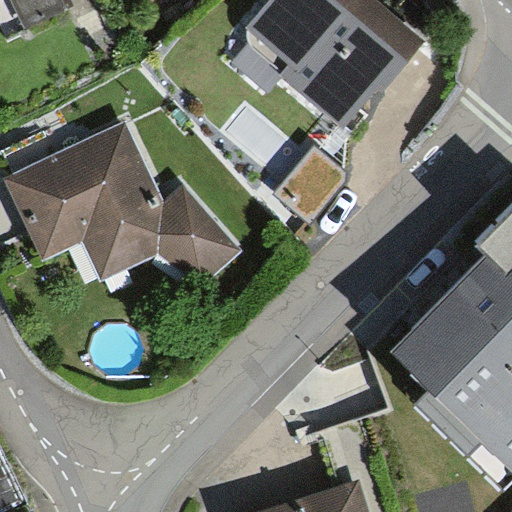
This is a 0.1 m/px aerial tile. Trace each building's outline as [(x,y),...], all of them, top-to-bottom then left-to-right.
[(8,0),(20,25),(57,8),(52,0),(8,0)] [(342,118),(410,38),(365,0),(266,0),(240,31),(342,118)] [(118,128),(6,179),(41,254),(81,236),(98,272),(149,249),(195,282),(227,253),(174,190),(154,207),(118,128)] [(392,342),(511,461),(511,196),(472,236),(485,249),(392,342)] [(0,511),(2,511),(24,502),(0,450),(0,511)] [(356,511),(348,485),(257,511),(356,511)]
